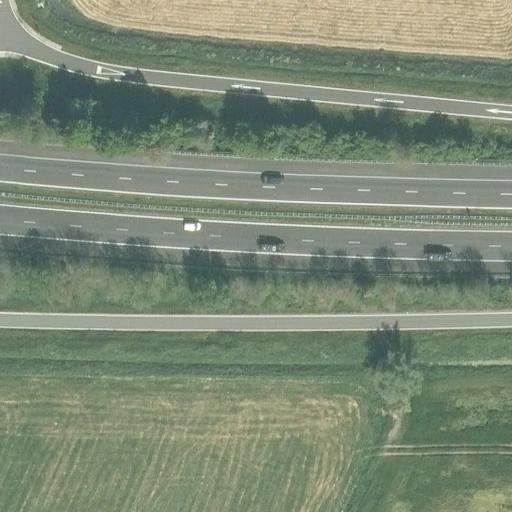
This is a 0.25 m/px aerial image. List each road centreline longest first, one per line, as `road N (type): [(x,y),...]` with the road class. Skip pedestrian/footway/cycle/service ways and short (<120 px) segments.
road 1 (motorway): [(511,114),(132,77),(0,38)]
road 2 (motorway): [(511,194),(264,189),(0,170)]
road 3 (motorway): [(0,222),(511,248)]
road 4 (motorway): [(0,321),(511,322)]
